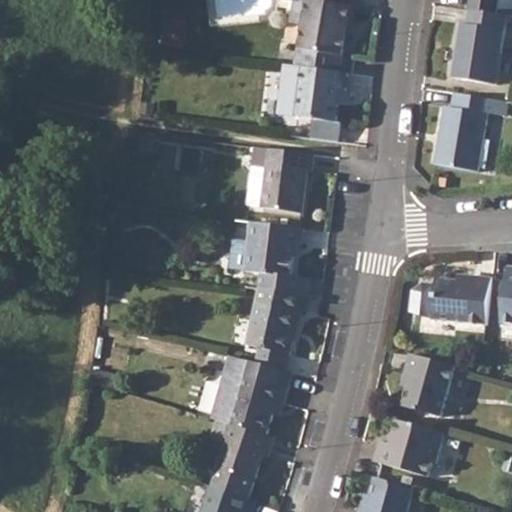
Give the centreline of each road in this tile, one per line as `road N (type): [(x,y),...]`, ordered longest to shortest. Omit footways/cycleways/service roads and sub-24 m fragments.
road 1 (residential): [(322,511),(364,347),(382,229)]
road 2 (residential): [(382,229),(406,0)]
road 3 (residential): [(382,229),(511,231)]
